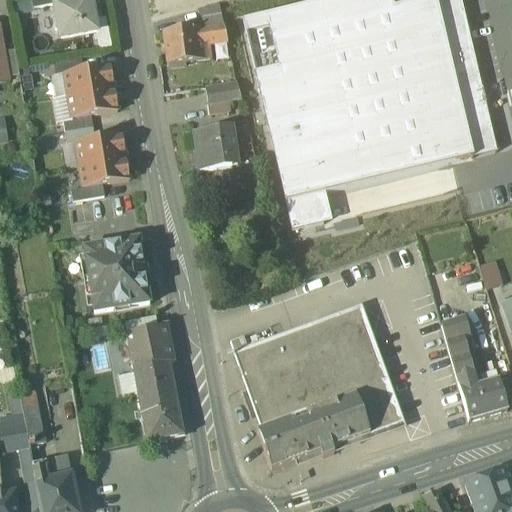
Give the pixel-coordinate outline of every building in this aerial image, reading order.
[(30,0),(31,3),(32,11),(54,7),(60,6),(58,0),(30,0)] [(54,7),(55,16),(58,32),(60,41),(96,34),(93,23),(89,0),(60,6),(54,7)] [(285,205),(316,197),(472,161),(462,117),(481,113),(461,23),(441,27),(435,1),(393,10),(390,0),(335,0),(243,22),(285,205)] [(458,0),(438,0),(435,1),(441,27),(461,23),(481,113),(462,117),(472,161),(496,156),(458,0)] [(33,14),(32,11),(31,3),(12,7),(15,18),(33,14)] [(96,34),(99,52),(111,50),(105,21),(93,23),(96,34)] [(162,35),(166,67),(209,62),(207,47),(226,45),(222,27),(162,35)] [(2,55),(7,81),(19,79),(14,53),(2,55)] [(53,66),(55,78),(64,77),(82,73),(81,62),(53,66)] [(64,77),(68,99),(113,92),(109,69),(82,73),(64,77)] [(50,79),(54,102),(68,99),(64,77),(55,78),(50,79)] [(204,91),(207,107),(228,103),(240,102),(236,86),(204,91)] [(117,114),(113,92),(68,99),(71,122),(90,119),(117,114)] [(71,122),(68,99),(54,102),(52,102),(56,125),(63,124),(62,124),(71,122)] [(229,115),(228,103),(207,107),(206,107),(208,118),(229,115)] [(63,124),(64,135),(92,131),(90,119),(62,124),(63,124)] [(193,156),(196,175),(230,170),(227,146),(232,145),(230,129),(193,135),(196,156),(193,156)] [(94,142),(92,131),(64,135),(66,147),(75,146),(94,142)] [(75,146),(79,168),(124,161),(121,138),(94,142),(75,146)] [(227,146),(230,170),(236,169),(232,145),(227,146)] [(65,171),(79,168),(75,146),(66,147),(61,148),(65,171)] [(128,183),(124,161),(79,168),(83,191),(102,188),(128,183)] [(70,193),(72,205),(104,200),(102,188),(83,191),(70,193)] [(316,197),(285,205),(291,233),(323,225),(316,197)] [(90,293),(93,316),(149,306),(144,280),(146,280),(144,268),(142,268),(138,242),(83,251),(87,274),(90,273),(93,293),(90,293)] [(495,265),(480,270),(487,293),(502,288),(495,265)] [(511,303),(502,307),(511,335),(511,303)] [(356,397),(370,437),(403,425),(361,307),(246,349),(233,353),(261,431),(356,397)] [(124,337),(157,330),(154,318),(122,325),(124,337)] [(497,383),(475,390),(462,346),(469,344),(463,323),(440,329),(459,395),(468,425),(506,414),(497,383)] [(124,337),(132,373),(169,366),(172,365),(164,329),(157,330),(124,337)] [(230,345),(233,353),(246,349),(243,340),(230,345)] [(181,433),(169,366),(132,373),(133,376),(136,396),(146,445),(176,439),(181,433)] [(136,396),(133,376),(117,379),(121,399),(136,396)] [(33,394),(18,396),(22,419),(28,448),(43,446),(33,394)] [(12,421),(22,419),(18,396),(8,398),(12,421)] [(256,432),(271,473),(320,455),(322,461),(333,457),(331,451),(370,437),(356,397),(261,431),(256,432)] [(0,422),(0,442),(3,457),(19,454),(29,453),(28,448),(22,419),(12,421),(0,422)] [(19,454),(26,491),(35,490),(34,486),(35,485),(32,468),(29,453),(19,454)] [(68,461),(42,466),(44,484),(71,479),(68,461)] [(32,468),(35,485),(44,484),(42,466),(32,468)] [(511,511),(511,496),(504,472),(484,480),(494,511),(511,511)] [(77,511),(71,479),(44,484),(35,485),(34,486),(35,490),(39,511),(77,511)] [(473,511),(494,511),(484,480),(464,487),(473,511)] [(39,511),(35,490),(26,491),(29,511),(39,511)] [(0,496),(0,511),(16,511),(15,495),(0,496)] [(446,511),(437,495),(422,500),(427,511),(446,511)]
